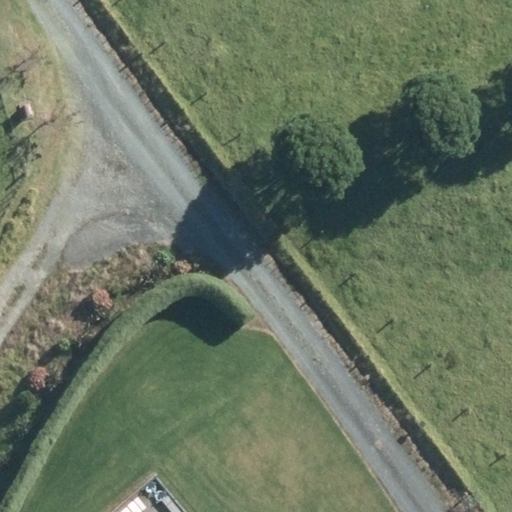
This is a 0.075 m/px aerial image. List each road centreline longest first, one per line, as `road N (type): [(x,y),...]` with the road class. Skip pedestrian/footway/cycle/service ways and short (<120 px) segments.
road 1 (track): [(40,0),(133,89),(431,511)]
road 2 (track): [(0,326),(133,89)]
